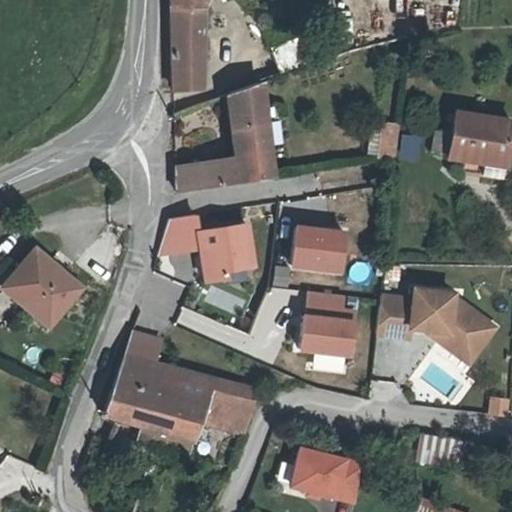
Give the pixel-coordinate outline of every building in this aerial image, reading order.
[(168,0),(170,80),(203,79),(201,0),(168,0)] [(270,37),(272,63),(312,45),(311,22),(270,37)] [(219,88),(226,119),(259,111),(250,74),(219,88)] [(453,105),(446,147),(502,158),(509,115),(453,105)] [(259,111),(226,119),(233,149),(166,162),(163,189),(272,167),(259,111)] [(384,111),(378,146),(394,143),(399,112),(384,111)] [(415,161),(419,137),(401,133),(396,158),(415,161)] [(170,218),(157,256),(198,250),(203,285),(233,281),(231,272),(257,269),(250,222),(200,230),(198,214),(170,218)] [(348,235),(299,229),(294,267),(343,273),(348,235)] [(37,249),(5,286),(49,323),(81,286),(37,249)] [(273,266),(272,285),(287,286),(288,267),(273,266)] [(409,291),(377,286),(371,324),(404,329),(406,319),(420,321),(443,325),(469,347),(489,323),(460,298),(447,296),(449,286),(410,281),(409,291)] [(344,296),(309,291),(306,316),(303,316),(299,349),(349,356),(354,313),(342,312),(344,296)] [(180,309),(175,325),(233,342),(238,327),(180,309)] [(461,356),(469,347),(443,325),(420,321),(461,356)] [(245,388),(126,354),(108,417),(202,443),(207,425),(243,435),(248,419),(237,416),(245,388)] [(470,441),(423,433),(417,461),(465,469),(470,441)] [(358,501),(362,463),(299,448),(291,486),(358,501)] [(417,511),(465,511),(424,496),(417,511)]
